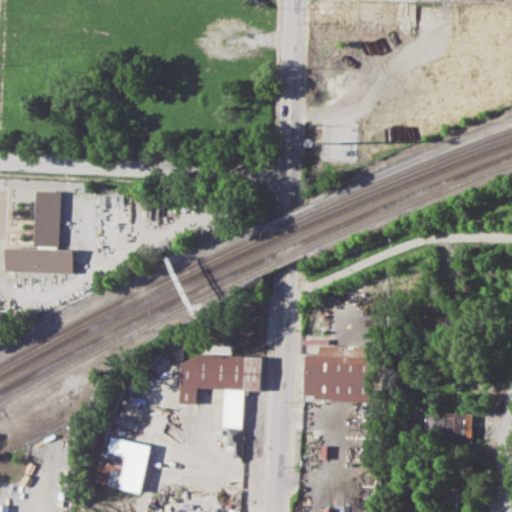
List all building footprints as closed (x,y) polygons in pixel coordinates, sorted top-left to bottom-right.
[(310,0),(309,32),(325,33),(326,25),(358,26),(358,0),(310,0)] [(41,190),(65,191),(62,249),(80,249),(79,273),(8,270),(9,246),(39,247),(41,190)] [(306,352),(321,352),(321,343),(376,344),(375,399),(304,397),(306,352)] [(180,401),(182,361),(199,352),(265,357),(263,388),(244,387),(240,447),(225,446),(226,424),(221,424),(223,385),(200,384),(199,402),(180,401)] [(427,411),(475,412),(474,436),(427,434),(427,411)] [(106,433),(153,444),(143,491),(96,481),(106,433)] [(435,488),(467,490),(466,500),(434,498),(435,488)]
